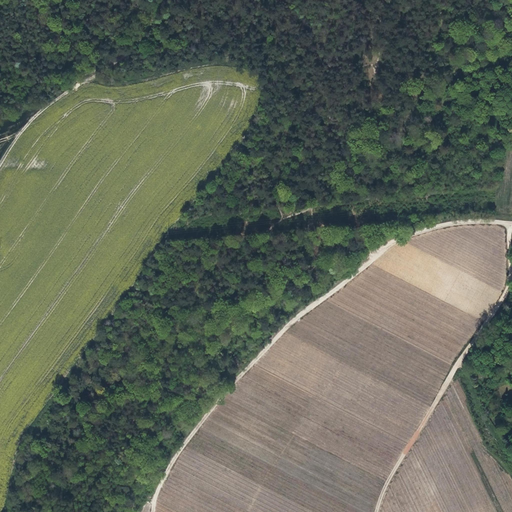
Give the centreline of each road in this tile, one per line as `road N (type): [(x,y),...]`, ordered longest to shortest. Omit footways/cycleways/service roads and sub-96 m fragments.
road 1 (track): [(509,223),(454,222),(402,237),(290,322),(179,449),(152,511)]
road 2 (track): [(166,0),(139,42),(44,107),(0,162)]
road 3 (track): [(376,511),(398,459),(458,362)]
road 4 (track): [(458,362),(506,292),(509,223)]
